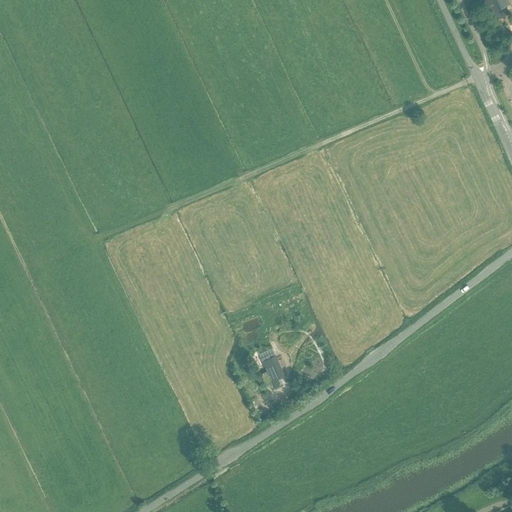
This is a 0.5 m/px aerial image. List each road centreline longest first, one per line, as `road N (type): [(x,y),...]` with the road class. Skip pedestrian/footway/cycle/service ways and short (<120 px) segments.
road 1 (unclassified): [(142,511),(311,404),(511,253)]
road 2 (track): [(112,232),(323,142)]
road 3 (track): [(476,80),(323,142)]
